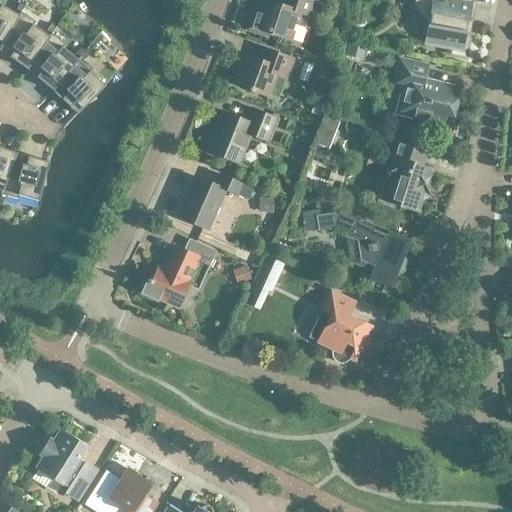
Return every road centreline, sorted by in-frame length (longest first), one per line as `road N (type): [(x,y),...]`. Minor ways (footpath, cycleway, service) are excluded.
road 1 (residential): [(370,405),(324,396),(88,308),(199,64),(217,0)]
road 2 (residential): [(275,511),(45,387)]
road 3 (residential): [(370,405),(466,431),(482,421),(489,341)]
road 4 (residential): [(477,171),(506,0)]
road 5 (residential): [(489,341),(477,171)]
road 6 (residential): [(411,322),(477,171)]
